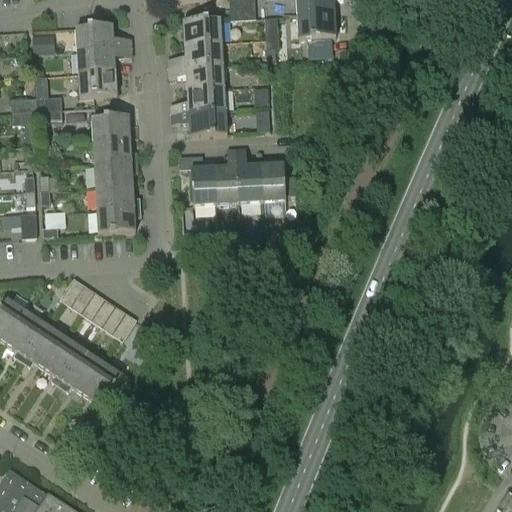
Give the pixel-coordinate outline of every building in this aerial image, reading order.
[(229,14),(255,12),(253,0),(242,0),(228,1),(229,14)] [(333,5),(345,4),(351,4),(350,0),(295,0),(296,21),(334,19),(333,5)] [(255,25),(255,12),(229,14),(230,26),(255,25)] [(334,19),(296,21),(298,45),(307,44),(323,43),(335,43),(334,19)] [(184,50),(221,48),(220,26),(183,28),(184,50)] [(76,57),(131,54),(131,45),(114,46),(113,32),(75,34),(76,57)] [(32,42),(33,59),(49,59),(48,42),(32,42)] [(323,43),(307,44),(308,65),(324,64),(323,43)] [(222,71),(221,48),(184,50),(185,64),(168,65),(168,74),(222,71)] [(265,54),(266,69),(275,68),(274,53),(265,54)] [(132,64),(131,54),(76,57),(78,80),(116,78),(115,65),(132,64)] [(224,95),(222,71),(168,74),(169,84),(186,84),(187,97),(224,95)] [(116,78),(78,80),(79,104),(117,102),(116,78)] [(170,120),(225,117),(224,95),(187,97),(187,110),(170,111),(170,120)] [(35,104),(36,117),(61,115),(61,102),(35,104)] [(11,118),(36,117),(35,104),(10,105),(11,118)] [(61,115),(36,117),(37,129),(62,128),(61,115)] [(37,129),(36,117),(11,118),(12,131),(37,129)] [(226,141),(225,117),(170,120),(171,130),(188,129),(189,143),(226,141)] [(129,122),(91,124),(92,148),(130,145),(129,122)] [(94,171),(137,168),(136,159),(130,159),(130,145),(92,148),(94,171)] [(35,151),(35,166),(44,165),(43,150),(35,151)] [(35,166),(35,151),(26,152),(26,167),(35,166)] [(216,210),(239,209),(236,155),(226,156),(227,173),(215,173),(216,210)] [(239,209),(262,208),(260,171),(246,172),(245,155),(236,155),(239,209)] [(95,194),(132,191),(131,179),(138,178),(137,168),(94,171),(95,194)] [(260,171),(262,208),(285,206),(283,169),(260,171)] [(192,212),(216,210),(215,173),(190,175),(192,212)] [(39,182),(40,197),(49,196),(49,181),(39,182)] [(34,197),(33,182),(24,183),(25,198),(34,197)] [(96,216),(140,214),(139,204),(133,204),(132,191),(95,194),(96,216)] [(50,211),(49,196),(40,197),(41,211),(50,211)] [(35,212),(34,197),(25,198),(26,212),(35,212)] [(97,240),(134,238),(134,224),(140,224),(140,214),(96,216),(97,240)] [(46,232),(63,231),(62,216),(45,216),(46,232)] [(20,220),(21,244),(37,243),(36,219),(20,220)] [(288,233),(289,248),(298,247),(297,232),(288,233)] [(57,233),(42,234),(42,243),(58,242),(57,233)] [(193,237),(183,238),(184,253),(193,252),(193,237)] [(84,291),(73,284),(59,306),(70,312),(84,291)] [(84,291),(70,312),(80,319),(94,298),(84,291)] [(94,298),(80,319),(91,326),(104,305),(94,298)] [(104,305),(91,326),(101,333),(115,312),(104,305)] [(0,346),(5,350),(26,319),(6,306),(0,314),(0,346)] [(115,312),(101,333),(111,340),(125,319),(115,312)] [(45,332),(26,319),(5,350),(16,357),(12,362),(21,368),(45,332)] [(122,347),(136,326),(125,319),(111,340),(122,347)] [(64,344),(45,332),(21,368),(29,373),(33,368),(43,375),(64,344)] [(83,357),(64,344),(43,375),(54,382),(51,387),(59,393),(83,357)] [(102,369),(83,357),(59,393),(67,398),(71,393),(81,400),(102,369)] [(121,382),(102,369),(81,400),(101,413),(121,382)] [(38,511),(43,505),(47,500),(9,475),(0,488),(0,511),(38,511)] [(511,511),(511,500),(507,497),(497,511),(511,511)]
